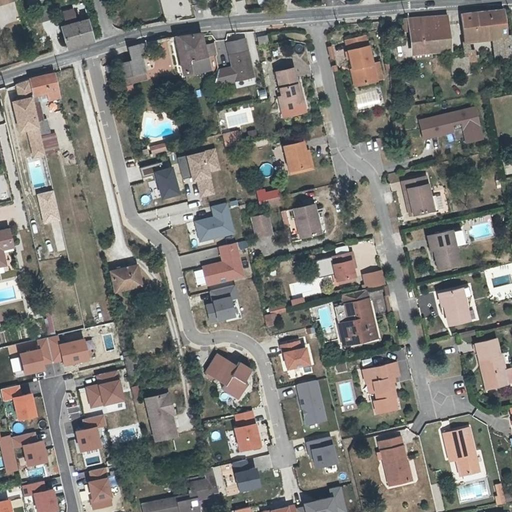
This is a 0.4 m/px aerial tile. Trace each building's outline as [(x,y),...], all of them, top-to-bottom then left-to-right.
[(50,3),(36,6),(41,20),(54,16),(50,3)] [(62,26),(67,47),(94,40),(88,18),(81,20),(79,11),(75,12),(74,10),(64,12),(67,24),(62,26)] [(462,16),(468,44),(495,41),(497,58),(511,56),(511,48),(510,38),(509,38),(505,11),(462,16)] [(416,19),(417,32),(420,54),(421,54),(438,52),(436,30),(451,28),(451,27),(448,17),(416,19)] [(454,50),(451,28),(436,30),(438,52),(454,50)] [(188,75),(195,74),(191,60),(209,56),(206,46),(206,45),(205,36),(204,33),(178,37),(187,76),(188,75)] [(269,36),(259,38),(261,46),(271,44),(269,36)] [(56,51),(64,47),(58,37),(51,40),(56,51)] [(349,43),(356,72),(358,71),(362,88),(381,83),(376,67),(369,38),(349,43)] [(229,44),(231,55),(250,51),(247,40),(229,44)] [(143,74),(146,73),(141,55),(150,53),(148,44),(129,48),(133,62),(119,66),(122,79),(125,78),(143,74)] [(215,44),(206,46),(209,56),(217,54),(215,44)] [(250,51),(231,55),(237,81),(256,77),(250,51)] [(465,64),(467,68),(481,66),(480,59),(471,60),(470,53),(463,54),(465,64)] [(463,54),(452,55),(454,65),(465,64),(463,54)] [(212,70),(209,56),(191,60),(195,74),(212,70)] [(384,65),(376,67),(381,83),(388,81),(384,65)] [(305,104),(303,93),(299,94),(298,86),(299,85),(296,69),(279,73),(284,98),(281,99),(283,109),(305,104)] [(17,100),(33,96),(39,126),(49,123),(42,93),(48,92),(50,100),(61,97),(56,72),(30,80),(15,85),(17,100)] [(127,85),(145,81),(143,74),(125,78),(127,85)] [(46,156),(39,126),(33,96),(17,100),(11,101),(18,132),(26,130),(32,159),(46,156)] [(474,105),(417,119),(422,139),(462,129),(465,141),(482,137),(474,105)] [(238,135),(224,139),(226,148),(240,145),(238,135)] [(150,153),(166,152),(166,143),(150,144),(150,153)] [(285,148),(290,173),(310,168),(307,154),(306,151),(304,151),(302,144),(285,148)] [(206,150),(187,155),(193,182),(212,178),(206,150)] [(310,168),(290,173),(291,177),(314,172),(310,153),(307,154),(310,168)] [(172,162),(153,167),(160,194),(179,190),(172,162)] [(140,168),(142,176),(153,174),(151,165),(140,168)] [(406,183),(408,192),(411,192),(416,216),(447,209),(444,196),(434,198),(430,178),(406,183)] [(54,190),(37,193),(44,225),(60,222),(54,190)] [(257,194),(259,204),(268,201),(267,197),(266,192),(257,194)] [(411,192),(408,192),(413,216),(416,216),(411,192)] [(267,197),(268,201),(282,199),(280,193),(267,197)] [(235,234),(228,202),(211,206),(214,216),(196,220),(200,242),(235,234)] [(314,208),(286,214),(289,230),(289,231),(291,238),(294,237),(295,241),(300,240),(321,235),(317,221),(314,208)] [(289,230),(286,214),(281,215),(285,232),(289,231),(289,230)] [(269,215),(253,219),(257,240),(273,237),(269,215)] [(322,220),(317,221),(321,235),(326,234),(322,220)] [(8,231),(0,233),(0,267),(4,266),(1,255),(12,253),(8,231)] [(439,261),(441,270),(462,266),(458,249),(468,246),(465,231),(455,234),(455,233),(436,237),(439,251),(433,253),(435,262),(439,261)] [(439,251),(436,237),(430,238),(433,253),(439,251)] [(245,276),(238,242),(219,246),(222,262),(204,266),(208,284),(245,276)] [(332,259),(337,282),(355,279),(354,271),(352,263),(355,263),(354,255),(332,259)] [(136,265),(111,272),(115,288),(129,285),(130,288),(142,285),(136,265)] [(365,289),(385,284),(381,269),(361,274),(365,289)] [(355,279),(337,282),(338,288),(357,284),(355,279)] [(235,285),(209,291),(212,303),(205,304),(209,323),(235,317),(231,300),(238,298),(235,285)] [(471,286),(445,292),(447,304),(442,305),(444,315),(447,315),(449,326),(470,321),(467,310),(470,309),(468,299),(474,298),(471,286)] [(341,296),(343,305),(347,323),(338,325),(343,346),(369,340),(366,324),(373,322),(366,290),(341,296)] [(447,304),(445,292),(439,293),(442,305),(447,304)] [(347,323),(343,305),(334,307),(338,325),(347,323)] [(273,314),(266,316),(268,326),(276,325),(273,314)] [(366,324),(369,340),(377,339),(373,322),(366,324)] [(58,336),(48,338),(54,362),(61,361),(62,366),(89,359),(84,338),(60,344),(58,336)] [(37,346),(17,351),(23,376),(43,371),(41,364),(51,362),(45,338),(36,340),(37,346)] [(509,385),(511,384),(511,368),(506,370),(502,354),(500,355),(496,339),(475,344),(479,361),(483,360),(490,390),(509,386),(509,385)] [(221,388),(230,394),(232,390),(239,394),(246,384),(240,379),(243,375),(246,377),(251,370),(238,361),(236,365),(217,353),(204,371),(224,384),(221,388)] [(486,391),(490,390),(483,360),(479,361),(486,391)] [(374,401),(376,413),(395,409),(392,398),(395,397),(391,377),(398,376),(395,362),(363,369),(366,383),(373,382),(377,401),(374,401)] [(117,371),(96,375),(98,383),(86,386),(90,408),(124,402),(117,371)] [(318,380),(297,385),(306,425),(327,420),(318,380)] [(18,385),(1,389),(3,400),(13,397),(18,418),(35,414),(30,394),(20,396),(18,385)] [(232,390),(230,394),(236,398),(239,394),(232,390)] [(175,436),(174,429),(169,430),(165,412),(170,411),(170,414),(172,413),(168,393),(145,399),(154,440),(175,436)] [(252,408),(231,413),(240,453),(261,449),(252,408)] [(169,430),(174,429),(170,414),(170,411),(165,412),(169,430)] [(101,414),(81,419),(83,427),(73,429),(78,450),(100,445),(96,426),(104,425),(101,414)] [(443,433),(448,453),(454,452),(456,458),(460,475),(479,470),(468,427),(443,433)] [(36,432),(11,437),(13,447),(21,445),(25,466),(47,461),(42,439),(38,440),(36,432)] [(10,434),(0,436),(0,445),(6,472),(17,470),(10,434)] [(330,436),(309,441),(315,467),(336,462),(330,436)] [(380,451),(376,452),(378,459),(381,458),(385,457),(391,484),(410,480),(407,464),(404,464),(404,461),(405,460),(400,436),(377,441),(380,451)] [(385,457),(381,458),(387,485),(391,484),(385,457)] [(254,458),(233,463),(240,493),(261,488),(254,458)] [(106,467),(88,471),(90,479),(87,480),(94,509),(113,505),(107,476),(108,476),(106,467)] [(44,480),(21,486),(24,498),(32,496),(35,511),(51,511),(59,510),(54,487),(46,489),(44,480)] [(142,506),(143,511),(198,511),(196,499),(207,497),(204,481),(185,485),(188,496),(142,506)] [(494,485),(497,496),(503,495),(500,483),(494,485)] [(339,511),(336,494),(301,500),(303,511),(339,511)] [(505,502),(503,495),(497,496),(494,496),(496,503),(505,502)] [(11,511),(8,497),(0,499),(0,511),(11,511)]
